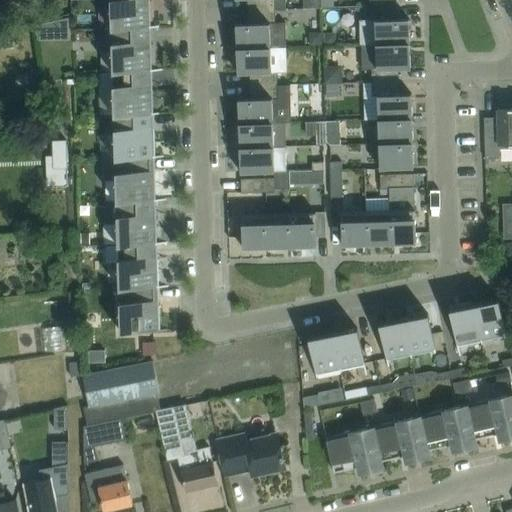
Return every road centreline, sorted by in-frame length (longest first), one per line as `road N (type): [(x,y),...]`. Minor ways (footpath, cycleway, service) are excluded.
road 1 (residential): [(511,70),(469,71),(447,85),(441,280),(214,326),(204,313),(194,0)]
road 2 (unclassified): [(373,511),(511,469)]
